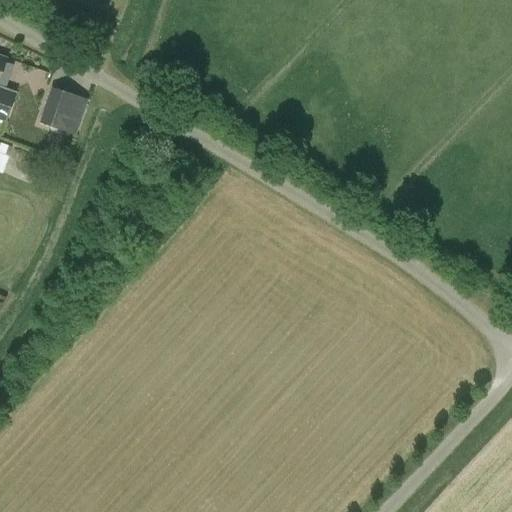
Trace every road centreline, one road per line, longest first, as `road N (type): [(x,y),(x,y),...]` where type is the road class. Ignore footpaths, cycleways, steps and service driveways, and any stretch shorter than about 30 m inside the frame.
road 1 (unclassified): [(511,348),(397,258),(0,19)]
road 2 (unclassified): [(385,511),(511,372)]
